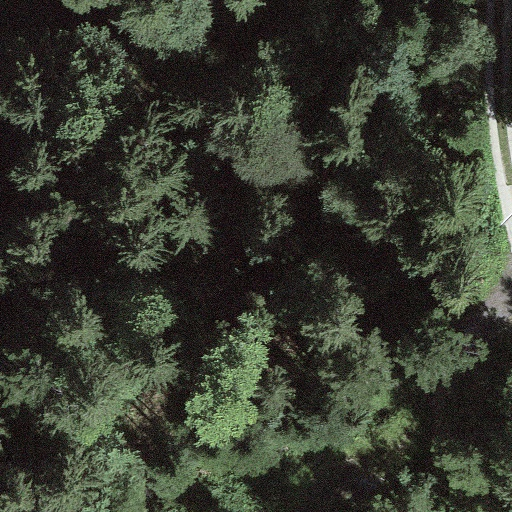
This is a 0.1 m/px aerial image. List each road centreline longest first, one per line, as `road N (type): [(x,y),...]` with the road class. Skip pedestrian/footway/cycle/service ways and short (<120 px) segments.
road 1 (track): [(320,511),(393,446),(467,333),(511,293)]
road 2 (track): [(498,0),(497,84),(511,186)]
